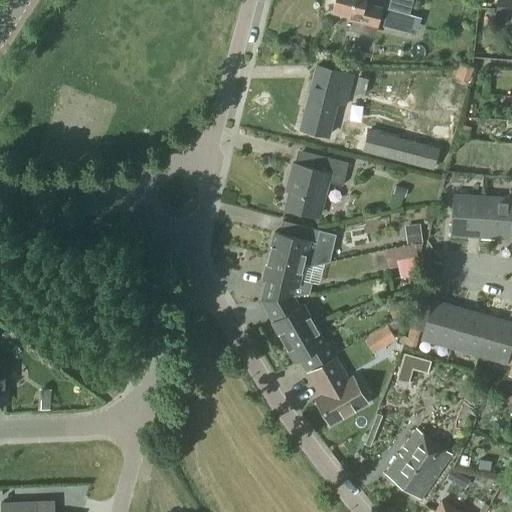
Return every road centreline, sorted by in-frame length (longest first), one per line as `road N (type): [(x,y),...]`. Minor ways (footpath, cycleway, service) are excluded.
road 1 (residential): [(360,511),(278,407),(186,259)]
road 2 (residential): [(140,413),(186,259)]
road 3 (residential): [(0,429),(80,427),(140,413)]
road 4 (residential): [(218,130),(251,0)]
road 5 (residential): [(186,259),(218,130)]
road 6 (residential): [(129,197),(0,182)]
